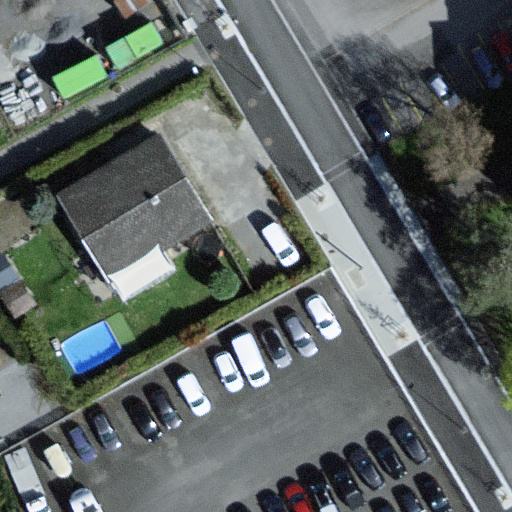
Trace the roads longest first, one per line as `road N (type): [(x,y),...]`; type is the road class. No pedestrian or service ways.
road 1 (residential): [(256,20),(511,452)]
road 2 (residential): [(0,162),(256,20)]
